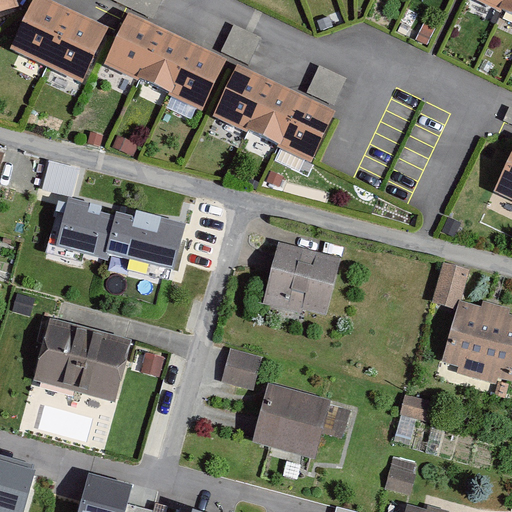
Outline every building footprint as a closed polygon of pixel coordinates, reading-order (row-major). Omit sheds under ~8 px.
[(0,0),(0,12),(17,7),(14,0),(0,0)] [(73,15),(39,0),(35,0),(29,13),(12,50),(19,53),(49,67),(73,15)] [(162,0),(112,0),(127,7),(153,19),(159,7),(162,0)] [(472,0),(499,13),(505,0),(472,0)] [(511,0),(505,0),(499,13),(511,18),(511,0)] [(73,15),(49,67),(82,81),(106,29),(73,15)] [(160,30),(129,15),(117,40),(106,62),(138,77),(160,30)] [(332,26),(329,17),(318,21),(321,30),(332,26)] [(436,26),(426,21),(417,39),(427,44),(436,26)] [(262,37),(235,25),(222,51),(250,64),(256,51),(262,37)] [(193,46),(160,30),(138,77),(171,92),(193,46)] [(193,46),(171,92),(198,105),(204,108),(224,66),(226,61),(193,46)] [(345,79),(318,67),(306,93),(333,106),(339,92),(345,79)] [(236,72),(215,118),(216,119),(245,133),(269,83),(238,69),(236,72)] [(302,99),(269,83),(245,133),(278,149),(302,99)] [(302,99),(278,149),(312,165),(336,115),(302,99)] [(511,108),(509,107),(503,120),(504,121),(511,124),(511,108)] [(104,135),(91,132),(88,144),(101,147),(101,146),(104,135)] [(138,145),(118,136),(113,148),(130,155),(133,156),(138,145)] [(511,155),(496,189),(511,196),(511,155)] [(80,168),(49,161),(42,190),(73,198),(80,168)] [(284,177),(271,171),(266,181),(280,187),(283,180),(284,177)] [(256,190),(259,184),(250,180),(247,187),(249,187),(256,190)] [(102,208),(69,200),(56,246),(107,260),(109,251),(173,268),(184,225),(136,212),(134,217),(116,212),(115,217),(100,213),(102,208)] [(460,223),(449,218),(442,231),(453,237),(460,223)] [(341,257),(278,241),(272,264),(271,269),(261,304),(269,306),(301,314),(303,309),(306,310),(326,315),(341,257)] [(470,269),(443,262),(432,302),(455,308),(456,309),(459,299),(462,300),(470,269)] [(34,298),(17,293),(12,311),(30,316),(34,298)] [(462,300),(459,299),(456,309),(442,362),(459,367),(457,373),(496,383),(497,377),(511,380),(511,315),(510,314),(510,313),(511,308),(498,304),(486,301),(482,300),(481,305),(463,300),(462,300)] [(38,379),(115,400),(129,349),(52,328),(38,379)] [(261,357),(231,349),(230,351),(226,367),(222,382),(237,386),(253,390),(261,357)] [(165,358),(145,352),(140,372),(159,377),(165,358)] [(509,385),(498,382),(495,396),(506,399),(509,385)] [(330,400),(268,383),(266,390),(264,398),(260,414),(257,427),(254,436),(253,441),(270,446),(312,457),(315,458),(321,434),(329,405),(330,400)] [(400,415),(430,422),(434,402),(405,394),(400,415)] [(351,411),(329,405),(321,434),(343,440),(345,433),(351,411)] [(0,511),(23,511),(36,470),(32,469),(33,465),(0,455),(0,511)] [(417,464),(393,458),(385,489),(408,494),(410,495),(417,464)] [(131,489),(90,478),(80,511),(125,511),(127,504),(131,489)]
